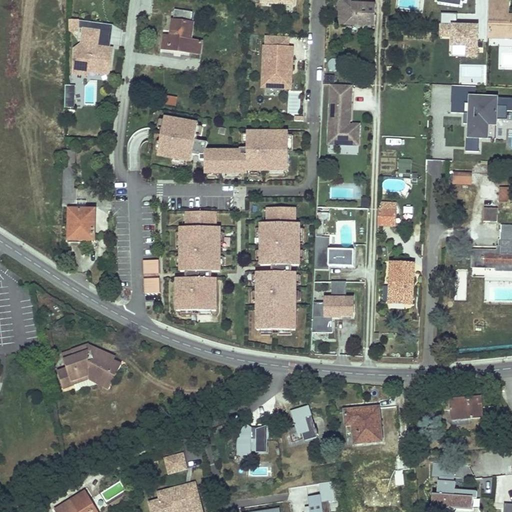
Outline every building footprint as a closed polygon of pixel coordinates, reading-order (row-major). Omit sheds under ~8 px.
[(336,0),(337,4),(346,4),(345,24),(375,26),(376,5),(351,3),(350,3),(349,0),(336,0)] [(511,15),(508,15),(508,0),(490,0),(490,18),(493,18),(493,23),(490,23),(490,29),(507,30),(507,38),(511,38),(511,15)] [(345,24),(346,4),(337,4),(336,24),(345,24)] [(200,54),(202,42),(191,40),(194,24),(191,23),(193,12),(175,10),(174,21),(172,20),(170,36),(164,35),(162,48),(200,54)] [(79,29),(80,21),(69,20),(69,32),(79,32),(79,29)] [(110,48),(114,25),(80,21),(79,29),(84,30),(84,29),(100,31),(98,47),(97,49),(102,50),(103,47),(110,48)] [(477,55),(477,25),(441,25),(441,36),(451,36),(451,45),(467,45),(467,55),(477,55)] [(109,75),(113,49),(110,48),(103,47),(102,50),(97,49),(98,47),(100,31),(84,29),(84,30),(82,44),(75,49),(74,73),(88,75),(88,72),(89,68),(98,70),(98,73),(109,75)] [(507,38),(507,30),(490,29),(490,38),(507,38)] [(292,87),(293,47),(288,47),(289,38),(265,37),(263,86),(292,87)] [(76,95),(76,85),(66,85),(66,95),(76,95)] [(351,121),(352,86),(331,85),(329,137),(337,137),(336,145),(353,145),(353,137),(360,138),(360,124),(354,124),(353,126),(351,126),(349,124),(349,121),(351,121)] [(511,99),(475,98),(475,88),(451,86),(450,115),(464,116),(464,124),(468,125),(466,151),(479,152),(480,141),(490,142),(491,127),(498,128),(499,119),(507,120),(508,111),(511,110),(511,99)] [(176,104),(177,98),(168,96),(167,104),(175,105),(176,104)] [(75,108),(76,99),(65,99),(65,108),(75,108)] [(198,122),(164,117),(156,157),(190,164),(192,155),(199,157),(204,156),(205,151),(207,144),(195,141),(198,122)] [(204,156),(199,157),(199,162),(203,162),(204,176),(207,176),(207,178),(216,178),(216,176),(225,176),(225,179),(241,179),(240,176),(247,176),(247,174),(250,174),(250,176),(259,176),(259,174),(268,173),(268,176),(284,176),(284,173),(288,174),(289,152),(294,152),(293,137),(288,137),(288,132),(247,132),(246,136),(243,135),(243,143),(246,144),(246,149),(239,149),(239,151),(205,151),(204,156)] [(95,240),(95,210),(86,210),(86,201),(76,201),(76,189),(74,189),(75,170),(75,151),(64,151),(63,207),(70,207),(69,243),(91,243),(91,240),(95,240)] [(411,168),(412,160),(399,160),(399,167),(411,168)] [(471,184),(472,170),(454,169),(454,183),(471,184)] [(508,202),(509,189),(501,188),(500,202),(508,202)] [(296,206),(265,207),(266,224),(259,224),(259,230),(256,230),(256,246),(259,245),(259,253),(256,253),(256,263),(258,263),(258,268),(271,269),(271,273),(257,273),(257,280),(254,280),(254,286),(256,286),(256,295),(254,295),(254,302),(256,302),(256,333),(297,333),(297,304),(300,304),(300,295),(296,295),(296,285),(298,285),(298,278),(295,278),(295,276),(290,276),(290,268),(301,268),(301,263),(303,263),(303,254),(300,254),(300,246),(303,246),(303,232),(301,232),(301,225),(297,225),(296,206)] [(497,222),(498,209),(484,208),(484,222),(497,222)] [(395,225),(396,209),(382,209),(378,209),(378,225),(395,225)] [(216,214),(185,215),(186,231),(179,231),(179,235),(176,235),(176,251),(179,251),(178,258),(176,258),(176,268),(178,268),(179,274),(186,275),(186,281),(175,281),(175,314),(217,313),(215,283),(211,283),(211,275),(221,275),(222,266),(224,266),(224,258),(221,258),(221,250),(224,250),(224,236),(222,236),(221,232),(217,232),(216,214)] [(511,225),(501,226),(501,240),(499,240),(499,247),(501,247),(501,251),(499,251),(491,251),(491,252),(487,252),(486,254),(484,254),(484,257),(482,257),(482,258),(484,258),(484,264),(491,265),(491,268),(497,268),(497,270),(511,270),(511,225)] [(329,250),(330,238),(316,238),(315,269),(329,270),(329,266),(336,266),(336,267),(353,268),(354,251),(329,250)] [(484,264),(484,258),(482,258),(482,257),(484,257),(484,254),(486,254),(487,252),(491,252),(491,251),(477,251),(477,267),(491,268),(491,265),(484,264)] [(159,260),(143,260),(143,275),(159,275),(159,260)] [(414,284),(414,265),(391,263),(389,304),(408,304),(409,283),(414,284)] [(144,274),(144,293),(159,293),(159,274),(144,274)] [(353,316),(353,298),(346,298),(346,283),(333,283),(333,298),(326,298),(326,304),(315,304),(314,332),(333,332),(333,318),(336,318),(336,317),(336,316),(353,316)] [(464,302),(460,298),(456,301),(462,308),(464,305),(462,303),(464,302)] [(67,368),(57,372),(64,389),(73,386),(72,381),(88,376),(107,386),(113,376),(116,377),(122,366),(111,359),(106,360),(104,364),(100,362),(99,357),(95,359),(89,345),(71,351),(74,358),(64,360),(67,368)] [(72,381),(73,386),(88,380),(105,390),(107,386),(88,376),(72,381)] [(482,398),(450,400),(451,419),(484,418),(482,398)] [(314,430),(308,406),(290,412),(291,419),(291,425),(294,428),(287,430),(291,444),(302,441),(303,443),(317,440),(317,437),(319,436),(317,430),(314,430)] [(378,406),(342,409),(344,427),(353,426),(356,445),(382,442),(378,406)] [(254,427),(248,423),(244,428),(242,433),(240,438),(241,446),(242,454),(256,454),(256,450),(272,451),(271,439),(270,433),(269,424),(259,428),(254,427)] [(187,472),(183,456),(165,461),(169,476),(187,472)] [(440,476),(441,463),(433,462),(432,476),(440,476)] [(455,478),(456,464),(441,463),(440,476),(455,478)] [(320,484),(324,494),(309,496),(312,511),(334,511),(332,509),(331,501),(337,500),(333,481),(320,484)] [(477,498),(477,492),(455,490),(455,482),(438,481),(437,494),(433,494),(432,506),(446,507),(461,508),(461,510),(472,510),(472,508),(473,498),(477,498)] [(124,491),(119,483),(102,493),(108,501),(124,491)] [(194,488),(181,491),(182,498),(188,497),(187,494),(195,493),(194,488)] [(98,511),(85,491),(54,510),(55,511),(98,511)] [(161,503),(150,505),(151,511),(163,511),(177,508),(177,511),(198,511),(196,501),(198,501),(196,492),(195,493),(187,494),(188,497),(182,498),(181,491),(159,496),(161,503)]
